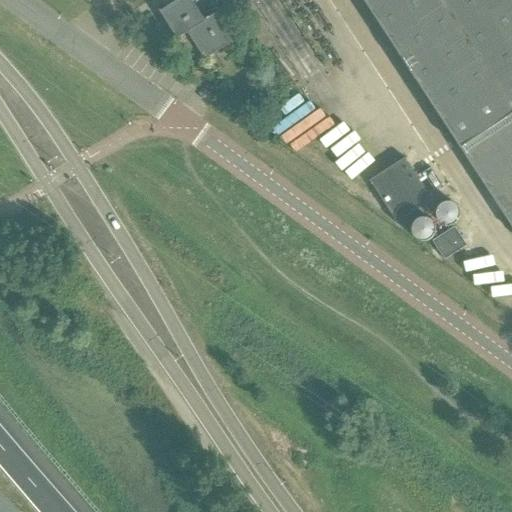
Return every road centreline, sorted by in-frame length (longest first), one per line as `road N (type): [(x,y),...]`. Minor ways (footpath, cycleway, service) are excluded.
road 1 (secondary): [(293,511),(41,110),(0,63)]
road 2 (secondary): [(0,111),(269,511)]
road 3 (unclassified): [(181,121),(511,363)]
road 4 (unclassified): [(181,121),(21,0)]
